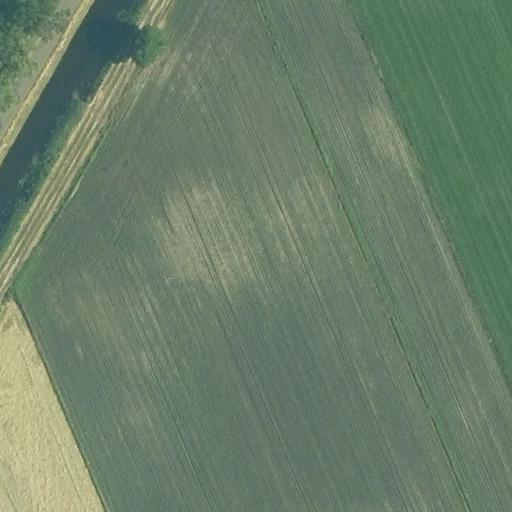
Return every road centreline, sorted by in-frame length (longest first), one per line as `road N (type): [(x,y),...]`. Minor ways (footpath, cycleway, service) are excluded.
road 1 (track): [(0,288),(162,0)]
road 2 (unclassified): [(0,130),(74,0)]
